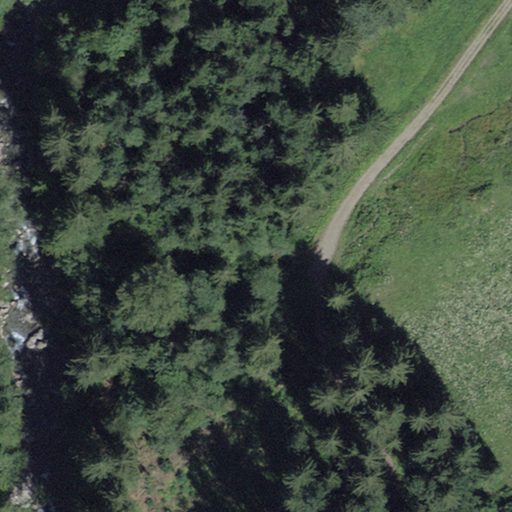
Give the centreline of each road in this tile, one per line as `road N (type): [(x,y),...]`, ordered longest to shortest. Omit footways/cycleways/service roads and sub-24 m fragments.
road 1 (track): [(386,511),(392,492),(379,446),(332,376),(321,320),(325,243),(352,195)]
road 2 (track): [(511,0),(352,195)]
